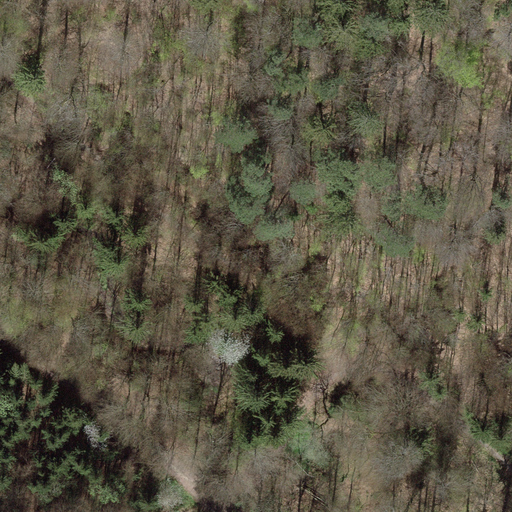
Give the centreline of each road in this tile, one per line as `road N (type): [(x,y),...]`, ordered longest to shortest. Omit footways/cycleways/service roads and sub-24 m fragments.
road 1 (track): [(339,352),(103,170),(0,55)]
road 2 (track): [(233,511),(339,352),(423,393),(484,438),(511,479)]
road 3 (track): [(216,511),(77,386),(0,337)]
